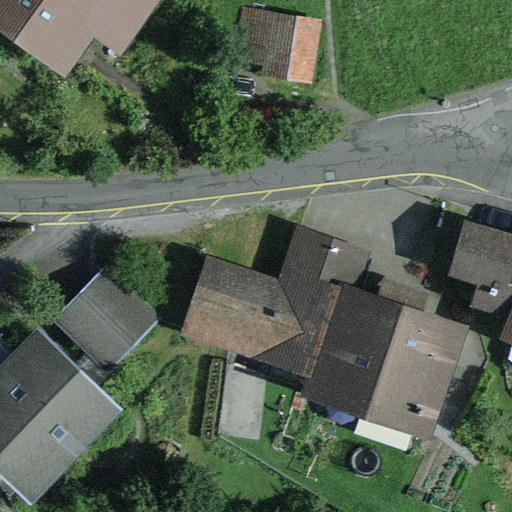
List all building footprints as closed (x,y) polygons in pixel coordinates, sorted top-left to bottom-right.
[(90,12),(123,36),(149,0),(0,0),(0,2),(63,48),(90,12)] [(249,4),(242,53),(266,56),(264,69),(310,75),(319,22),(276,16),(277,8),(249,4)] [(511,309),(511,241),(473,230),(461,269),(498,286),(491,301),(511,309)] [(300,231),(280,286),(246,274),(224,341),(321,374),(318,381),(423,416),(450,334),(413,321),(420,300),(386,288),(379,310),(347,299),(363,253),(300,231)] [(210,262),(187,329),(224,341),(246,274),(210,262)] [(106,275),(65,318),(108,360),(150,317),(106,275)] [(37,347),(0,384),(0,450),(32,481),(102,410),(37,347)] [(296,393),(282,435),(306,443),(320,401),(296,393)]
